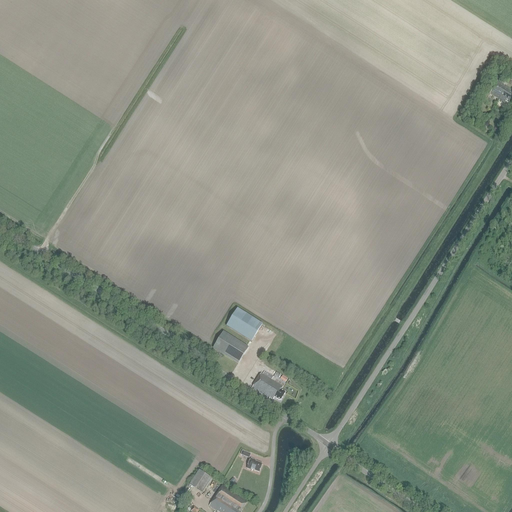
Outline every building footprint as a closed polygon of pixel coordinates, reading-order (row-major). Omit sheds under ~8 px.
[(511,74),(511,72),(508,71),(503,79),(508,82),(511,74)] [(507,104),(511,96),(511,89),(506,86),(505,87),(503,86),(504,84),(497,80),(489,93),(507,104)] [(262,325),(237,309),(226,327),(251,343),(262,325)] [(214,348),(238,364),(248,348),(224,333),(214,348)] [(252,389),(269,399),(270,398),(274,400),(275,398),(280,402),(286,394),(281,391),(283,388),(272,380),(274,377),(265,372),(263,375),(261,374),(252,389)] [(255,461),(251,459),(247,469),(250,470),(250,469),(259,473),(262,464),(255,461)] [(212,479),(199,471),(190,485),(202,493),(212,479)] [(241,511),(247,503),(222,487),(209,506),(217,511),(218,511),(219,511),(241,511)]
